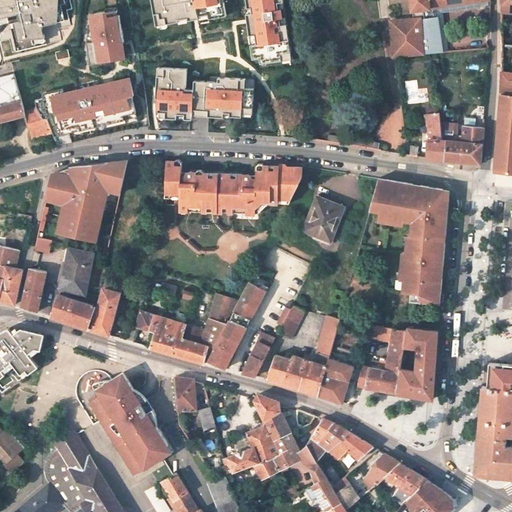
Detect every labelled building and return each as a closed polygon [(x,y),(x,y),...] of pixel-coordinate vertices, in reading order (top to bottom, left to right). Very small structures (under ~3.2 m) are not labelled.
[(0,0),(0,17),(18,13),(20,21),(14,22),(18,40),(45,37),(42,26),(58,22),(59,0),(0,0)] [(150,0),(155,25),(177,21),(177,19),(187,17),(187,20),(195,18),(198,18),(198,15),(207,13),(208,18),(225,15),(222,0),(150,0)] [(251,13),(245,13),(246,21),(251,59),(258,58),(259,63),(291,59),(282,0),(245,0),(246,8),(250,7),(251,13)] [(443,52),(437,17),(425,18),(420,19),(418,10),(423,9),(485,0),(411,0),(415,19),(390,20),(393,57),(443,52)] [(87,47),(90,65),(117,60),(130,58),(127,43),(121,8),(90,13),(87,47)] [(70,49),(56,52),(58,61),(65,59),(72,58),(70,49)] [(157,98),(156,118),(190,119),(190,115),(202,116),(222,117),(222,116),(251,117),(252,88),(243,88),(244,79),(223,77),(209,76),(208,80),(193,79),(192,89),(184,88),(184,86),(185,86),(186,68),(156,67),(155,90),(154,98),(157,98)] [(15,72),(0,76),(0,103),(2,103),(22,98),(15,72)] [(511,72),(502,72),(501,93),(511,93),(511,72)] [(40,98),(34,100),(37,108),(43,118),(47,119),(54,136),(139,116),(139,115),(134,95),(135,94),(131,77),(109,82),(60,94),(59,89),(39,93),(40,98)] [(511,172),(511,93),(501,93),(495,171),(511,172)] [(32,138),(48,134),(53,148),(58,146),(54,136),(47,119),(43,118),(37,108),(25,111),(22,99),(2,105),(2,103),(0,103),(0,120),(6,119),(11,118),(26,114),(32,138)] [(425,115),(430,137),(428,158),(433,159),(445,160),(446,140),(443,140),(440,114),(425,115)] [(484,127),(464,125),(462,142),(446,140),(445,160),(455,161),(481,164),(484,127)] [(379,150),(380,143),(329,135),(328,141),(379,150)] [(121,194),(128,160),(105,163),(104,169),(90,165),(90,170),(82,170),(82,166),(73,167),(70,168),(69,174),(58,172),(52,174),(46,200),(65,205),(69,206),(66,218),(62,217),(58,233),(92,241),(100,210),(102,211),(106,190),(121,194)] [(242,172),(198,171),(198,174),(196,174),(196,171),(189,170),(187,171),(186,173),(185,174),(183,174),(183,165),(176,164),(176,161),(167,160),(166,194),(181,194),(180,211),(181,213),(187,213),(190,211),(189,206),(203,206),(219,207),(234,207),(234,212),(246,212),(248,215),(255,215),(257,212),(257,206),(262,201),(271,201),(271,203),(280,203),(280,198),(292,199),(308,166),(288,165),(275,166),(262,165),(258,165),(257,178),(253,178),(253,176),(252,174),(249,173),(244,173),(244,176),(242,177),(242,172)] [(379,178),(370,209),(391,212),(390,216),(413,220),(411,235),(408,235),(407,251),(403,251),(400,281),(404,281),(403,292),(412,292),(411,299),(419,299),(419,301),(440,302),(442,275),(436,274),(436,267),(443,268),(444,256),(449,201),(443,200),(444,189),(420,185),(419,191),(413,190),(414,184),(379,178)] [(340,220),(345,206),(318,195),(304,230),(326,239),(330,229),(332,230),(336,219),(340,220)] [(257,212),(260,212),(271,201),(262,201),(257,206),(257,212)] [(45,207),(40,230),(43,231),(48,208),(45,207)] [(92,241),(97,243),(105,212),(100,210),(92,241)] [(31,224),(33,216),(18,213),(16,221),(31,224)] [(326,239),(331,241),(335,231),(332,230),(330,229),(326,239)] [(41,239),(38,238),(35,250),(50,253),(52,242),(41,239)] [(0,300),(16,305),(23,269),(15,267),(20,249),(0,244),(0,300)] [(94,253),(69,247),(61,289),(86,294),(94,253)] [(110,335),(124,282),(108,278),(110,268),(104,266),(102,277),(106,278),(93,330),(102,333),(110,335)] [(38,311),(47,271),(32,268),(22,307),(28,309),(38,311)] [(169,284),(162,282),(160,292),(166,294),(169,284)] [(266,290),(250,283),(229,322),(208,361),(226,368),(266,290)] [(178,286),(169,284),(166,294),(175,297),(178,286)] [(188,289),(180,286),(177,297),(185,299),(188,289)] [(229,322),(226,322),(238,299),(217,293),(207,329),(182,323),(143,310),(138,327),(155,330),(151,347),(186,357),(205,362),(205,360),(208,361),(229,322)] [(88,328),(95,306),(60,294),(52,316),(66,321),(88,328)] [(292,338),(306,311),(294,304),(280,331),(292,338)] [(292,359),(276,354),(269,379),(297,387),(320,394),(330,358),(340,319),(327,315),(315,361),(294,355),(292,359)] [(407,330),(375,325),(373,339),(390,341),(387,358),(381,358),(380,368),(370,366),(366,387),(381,389),(397,392),(401,368),(404,346),(407,330)] [(435,362),(438,330),(407,326),(407,330),(404,346),(418,347),(416,371),(401,368),(397,392),(410,394),(433,398),(434,378),(435,362)] [(42,350),(46,334),(33,331),(23,328),(15,334),(10,328),(0,332),(0,378),(6,374),(5,373),(3,370),(13,362),(15,365),(22,374),(27,370),(29,373),(29,374),(39,367),(32,357),(30,354),(36,349),(41,350),(42,350)] [(366,342),(369,332),(358,330),(356,340),(366,342)] [(277,337),(262,332),(243,373),(257,376),(277,337)] [(366,354),(358,352),(357,358),(360,363),(364,364),(366,354)] [(343,402),(354,366),(341,362),(342,358),(339,357),(338,361),(330,358),(320,394),(326,396),(343,402)] [(3,370),(5,373),(15,365),(13,362),(3,370)] [(511,363),(489,362),(488,385),(489,385),(511,386),(511,363)] [(366,387),(370,366),(363,365),(358,386),(366,387)] [(124,371),(119,375),(123,382),(129,379),(124,371)] [(151,403),(148,400),(148,399),(143,402),(132,409),(124,397),(136,390),(129,379),(123,382),(119,375),(97,389),(100,392),(97,397),(89,403),(112,440),(115,438),(123,451),(120,453),(134,475),(173,452),(165,438),(159,429),(148,436),(142,427),(153,418),(157,415),(156,411),(153,406),(151,403)] [(191,415),(198,415),(195,381),(195,378),(188,378),(176,377),(178,410),(191,410),(191,415)] [(486,411),(489,385),(488,385),(484,385),(476,473),(495,474),(505,475),(506,471),(499,470),(493,471),(486,470),(482,466),(480,461),(480,456),(483,450),(483,445),(486,445),(487,434),(484,433),(486,415),(489,415),(489,411),(486,411)] [(511,386),(489,385),(486,411),(489,411),(489,415),(486,415),(484,433),(487,434),(486,445),(483,445),(483,450),(480,456),(480,461),(482,466),(486,470),(493,471),(499,470),(506,471),(505,475),(511,475),(511,386)] [(136,390),(124,397),(132,409),(143,402),(136,390)] [(256,398),(256,399),(266,420),(281,411),(280,401),(263,395),(260,394),(256,398)] [(210,407),(200,410),(206,429),(215,427),(210,407)] [(299,408),(297,430),(311,424),(316,415),(299,408)] [(292,432),(281,411),(266,420),(275,440),(292,432)] [(313,452),(319,444),(327,450),(329,452),(331,450),(352,432),(342,426),(337,423),(330,420),(323,417),(308,443),(313,452)] [(159,429),(153,418),(142,427),(148,436),(159,429)] [(229,458),(223,460),(226,473),(227,473),(228,474),(234,471),(234,472),(254,464),(261,462),(260,460),(279,453),(273,441),(264,423),(260,424),(261,427),(248,432),(253,447),(229,456),(229,458)] [(25,462),(18,454),(26,447),(9,428),(2,434),(0,431),(0,454),(6,462),(5,463),(14,474),(25,462)] [(66,428),(52,436),(57,443),(53,446),(49,451),(48,454),(46,459),(67,460),(87,447),(76,431),(66,428)] [(254,464),(262,478),(270,474),(274,472),(286,466),(301,459),(304,457),(300,450),(300,448),(297,450),(293,443),(296,441),(292,432),(275,440),(273,441),(279,453),(260,460),(261,462),(254,464)] [(348,448),(359,458),(374,446),(361,438),(352,432),(331,450),(339,458),(348,448)] [(313,452),(308,443),(300,450),(304,457),(301,459),(311,467),(320,463),(318,460),(313,452)] [(313,452),(318,460),(327,450),(319,444),(313,452)] [(67,460),(46,459),(46,460),(45,464),(45,470),(47,476),(48,480),(50,483),(54,487),(56,485),(59,476),(70,466),(91,454),(87,447),(67,460)] [(126,511),(92,455),(91,454),(70,466),(59,476),(56,485),(54,487),(50,483),(15,511),(54,511),(64,504),(71,511),(77,511),(85,507),(88,511),(95,507),(97,511),(126,511)] [(373,465),(363,480),(372,488),(379,482),(386,477),(385,475),(400,462),(389,455),(388,454),(386,457),(383,460),(381,462),(378,459),(373,465)] [(399,485),(391,498),(402,505),(407,499),(428,479),(413,469),(400,462),(385,475),(386,477),(379,482),(383,489),(388,492),(395,483),(399,485)] [(313,485),(327,508),(328,510),(342,502),(336,492),(333,486),(320,463),(311,467),(316,483),(313,485)] [(203,511),(201,508),(199,510),(188,492),(189,491),(182,480),(177,472),(163,482),(171,496),(168,498),(176,511),(203,511)] [(235,499),(226,476),(210,482),(219,506),(235,499)] [(336,492),(350,483),(345,476),(333,486),(336,492)] [(407,499),(417,511),(448,511),(454,507),(454,498),(443,488),(428,479),(407,499)] [(360,498),(350,483),(336,492),(342,502),(346,509),(350,507),(360,498)] [(156,484),(146,491),(158,511),(169,511),(172,510),(156,484)] [(221,511),(240,511),(235,499),(219,506),(221,511)] [(348,511),(346,509),(342,502),(328,510),(327,508),(318,511),(348,511)]
